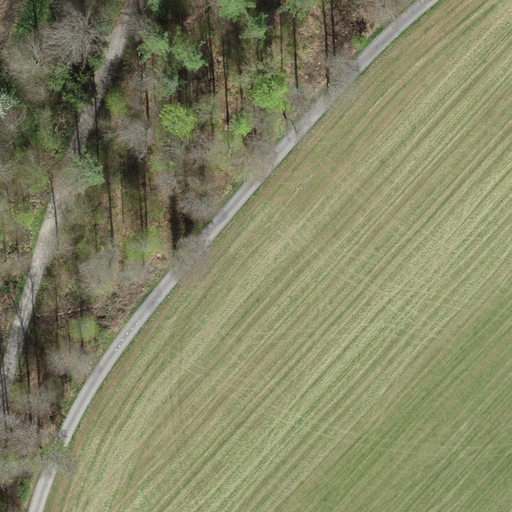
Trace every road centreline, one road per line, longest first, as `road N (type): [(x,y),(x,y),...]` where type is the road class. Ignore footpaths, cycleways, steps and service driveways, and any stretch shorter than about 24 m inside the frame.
road 1 (unclassified): [(35,511),(70,420),(126,332),(319,106),(429,0)]
road 2 (track): [(139,0),(56,205),(0,399)]
